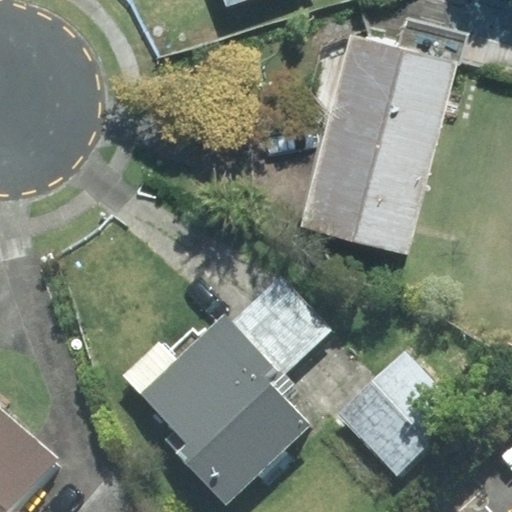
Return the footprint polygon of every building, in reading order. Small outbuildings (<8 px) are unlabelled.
[(300,227),(405,255),(464,30),(403,14),(395,48),(350,36),(321,46),(310,87),(329,118),(300,227)] [(278,280),(225,328),(272,379),(325,331),(278,280)] [(272,379),(225,328),(178,372),(159,352),(122,386),(175,442),(164,452),(220,511),(229,511),(305,441),(261,394),(275,381),(272,379)] [(408,355),(338,422),(396,482),(466,416),(408,355)] [(0,511),(16,511),(56,467),(0,418),(0,511)]
